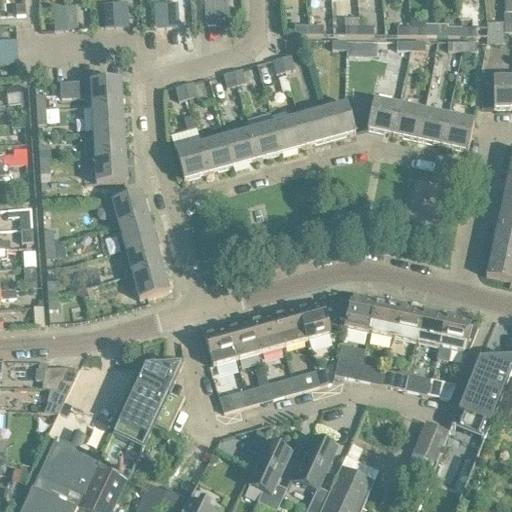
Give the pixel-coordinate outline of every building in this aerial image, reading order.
[(511,0),(504,0),(505,16),(503,16),(504,25),(511,25),(511,0)] [(228,2),(216,3),(218,27),(230,26),(228,2)] [(218,27),(216,3),(204,4),(206,28),(218,27)] [(127,5),(115,6),(117,30),(129,29),(127,5)] [(178,5),(166,6),(168,30),(179,30),(178,5)] [(117,30),(115,6),(103,7),(105,31),(117,30)] [(168,30),(166,6),(154,7),(156,31),(168,30)] [(26,18),(25,7),(16,8),(16,19),(26,18)] [(77,8),(65,9),(67,33),(79,32),(77,8)] [(67,33),(65,9),(53,10),(55,34),(67,33)] [(309,37),(309,29),(295,28),(295,37),(309,37)] [(322,29),(309,29),(309,37),(322,38),(322,29)] [(359,38),(359,29),(345,29),(345,38),(359,38)] [(373,38),(373,29),(359,29),(359,38),(373,38)] [(410,39),(410,30),(396,30),(396,39),(410,39)] [(424,39),(424,30),(410,30),(410,39),(424,39)] [(461,39),(461,30),(447,30),(447,39),(461,39)] [(475,40),(475,31),(461,30),(461,39),(475,40)] [(0,43),(0,55),(18,55),(17,42),(0,43)] [(347,44),(336,44),(336,53),(347,53),(347,44)] [(411,54),(411,45),(397,45),(397,54),(411,54)] [(425,63),(425,54),(425,45),(411,45),(411,54),(411,63),(425,63)] [(349,46),(349,58),(360,58),(364,54),(364,46),(350,46),(349,46)] [(462,55),(463,46),(448,46),(448,55),(462,55)] [(477,55),(477,46),(463,46),(462,55),(477,55)] [(0,67),(18,66),(18,55),(0,55),(0,67)] [(290,58),(281,61),(285,75),(294,72),(290,58)] [(285,75),(281,61),(257,68),(263,87),(274,84),(273,79),(276,77),(285,75)] [(246,86),(242,72),(233,75),(237,89),(246,86)] [(237,89),(233,75),(224,77),(228,91),(237,89)] [(511,111),(511,80),(493,81),(494,112),(511,111)] [(122,108),(121,82),(60,86),(61,103),(91,101),(91,110),(122,108)] [(197,99),(193,85),(184,88),(188,102),(197,99)] [(6,89),(8,109),(21,108),(19,88),(6,89)] [(188,102),(184,88),(175,91),(179,105),(188,102)] [(45,99),(36,100),(37,114),(46,113),(45,99)] [(392,138),(399,108),(374,103),(367,133),(392,138)] [(347,106),(322,113),(331,143),(356,136),(347,106)] [(124,133),(122,108),(91,110),(93,135),(124,133)] [(418,144),(424,113),(399,108),(392,138),(418,144)] [(47,128),(46,113),(37,114),(38,128),(47,128)] [(331,143),(322,113),(297,120),(306,150),(331,143)] [(443,149),(449,119),(424,113),(418,144),(443,149)] [(474,124),(449,119),(443,149),(468,154),(474,124)] [(306,150),(297,120),(272,127),(280,157),(306,150)] [(280,157),(272,127),(248,133),(256,164),(280,157)] [(125,157),(124,133),(93,135),(94,159),(125,157)] [(256,164),(248,133),(226,140),(234,170),(256,164)] [(234,170),(226,140),(201,147),(209,177),(234,170)] [(209,177),(201,147),(176,154),(184,184),(209,177)] [(49,163),(48,149),(40,150),(40,164),(49,163)] [(14,153),(15,167),(28,167),(27,152),(14,153)] [(127,185),(125,157),(94,159),(96,187),(127,185)] [(51,201),(49,177),(49,163),(40,164),(42,201),(51,201)] [(511,207),(511,181),(507,180),(502,206),(511,207)] [(149,220),(142,196),(112,204),(119,229),(149,220)] [(511,231),(511,207),(502,206),(497,229),(511,231)] [(156,245),(149,220),(119,229),(126,253),(156,245)] [(511,258),(511,231),(497,229),(492,254),(511,258)] [(54,247),(53,233),(44,234),(45,248),(54,247)] [(162,270),(156,245),(126,253),(132,278),(162,270)] [(55,262),(54,247),(45,248),(46,262),(55,262)] [(511,284),(511,258),(492,254),(486,280),(511,284)] [(169,295),(162,270),(132,278),(139,303),(169,295)] [(48,286),(48,294),(48,300),(57,299),(57,285),(48,286)] [(16,292),(0,293),(0,302),(17,301),(16,292)] [(48,300),(49,314),(58,313),(57,299),(48,300)] [(370,336),(376,306),(376,305),(373,304),(374,302),(361,299),(360,302),(353,301),(353,300),(352,300),(351,304),(348,322),(346,331),(370,336)] [(348,322),(351,304),(341,302),(322,307),(321,306),(319,307),(318,304),(305,308),(306,311),(298,313),(307,344),(338,336),(335,320),(337,319),(348,322)] [(393,341),(400,310),(397,309),(397,307),(384,304),(384,307),(376,306),(370,336),(393,341)] [(417,347),(423,315),(420,314),(421,312),(408,309),(407,312),(400,310),(393,341),(417,347)] [(307,344),(298,313),(298,312),(295,313),(294,311),(282,314),(282,318),(275,319),(284,351),(307,344)] [(440,352),(447,320),(444,319),(444,317),(431,314),(431,317),(423,315),(417,347),(440,352)] [(284,351),(275,319),(272,320),(271,317),(258,321),(259,324),(252,326),(261,357),(284,351)] [(468,358),(478,331),(469,329),(470,325),(467,324),(468,322),(455,319),(454,322),(447,320),(440,352),(468,358)] [(261,357),(252,326),(252,325),(249,326),(248,324),(235,327),(236,330),(229,332),(238,364),(261,357)] [(238,364),(229,332),(226,332),(225,330),(212,334),(213,337),(206,339),(206,338),(204,338),(214,371),(238,364)] [(456,511),(511,373),(511,360),(479,362),(464,399),(449,435),(437,465),(418,511),(456,511)] [(358,383),(362,367),(338,362),(335,378),(358,383)] [(164,407),(183,368),(183,366),(144,368),(144,370),(101,462),(98,469),(127,482),(129,483),(153,430),(167,437),(185,399),(184,399),(177,413),(164,407)] [(382,388),(386,372),(362,367),(358,383),(382,388)] [(58,394),(69,371),(45,372),(42,391),(52,393),(58,394)] [(58,394),(52,393),(45,415),(59,416),(79,373),(69,371),(58,394)] [(410,378),(386,372),(382,388),(407,394),(410,378)] [(315,374),(292,381),(296,396),(319,390),(315,374)] [(429,398),(433,382),(423,380),(420,396),(429,398)] [(296,396),(292,381),(268,387),(273,403),(296,396)] [(450,402),(456,387),(433,382),(429,398),(450,402)] [(273,403),(268,387),(246,394),(250,409),(273,403)] [(250,409),(246,394),(220,401),(224,416),(250,409)] [(437,465),(449,435),(426,425),(408,468),(420,473),(425,460),(437,465)] [(308,511),(321,511),(329,496),(318,491),(336,452),(328,448),(329,445),(318,440),(317,443),(315,442),(295,485),(316,495),(308,511)] [(78,511),(79,511),(98,469),(101,462),(57,441),(23,511),(78,511)] [(190,503),(216,453),(195,442),(168,492),(190,503)] [(269,445),(249,488),(262,495),(257,506),(271,511),(277,511),(287,493),(276,488),(291,456),(288,454),(289,452),(279,447),(277,449),(269,445)] [(346,459),(341,470),(374,485),(376,480),(378,475),(369,471),(346,459)] [(112,511),(127,482),(98,469),(79,511),(81,511),(112,511)] [(362,511),(374,485),(341,470),(329,496),(321,511),(362,511)] [(158,511),(160,508),(166,495),(149,487),(137,511),(158,511)] [(8,491),(6,506),(15,509),(23,491),(21,491),(9,488),(8,491)] [(0,504),(6,506),(8,491),(0,489),(0,504)] [(185,511),(190,503),(168,492),(167,492),(166,495),(160,508),(166,511),(185,511)] [(206,511),(190,503),(185,511),(206,511)]
